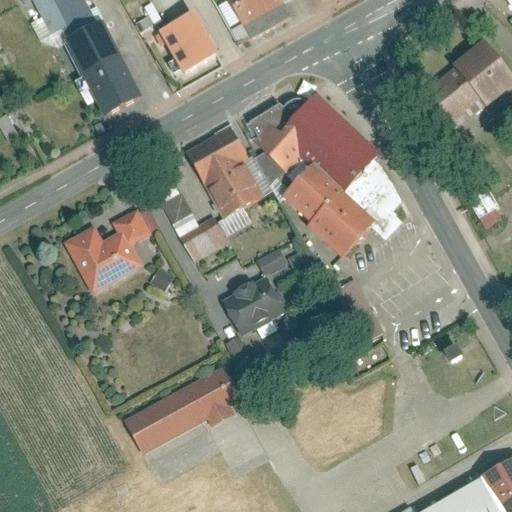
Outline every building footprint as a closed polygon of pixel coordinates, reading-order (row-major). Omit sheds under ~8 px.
[(66,43),(106,119),(140,101),(101,27),(97,29),(82,0),(54,0),(75,38),(66,43)] [(229,35),(239,53),(291,21),(285,13),(305,1),(303,0),(225,0),(241,28),(229,35)] [(218,61),(194,19),(159,39),(183,81),(218,61)] [(423,97),(447,132),(511,87),(511,79),(492,50),(423,97)] [(382,160),(317,98),(297,119),(282,105),(250,121),(261,141),(257,145),(256,144),(263,156),(253,162),(234,127),(186,154),(222,218),(197,232),(167,177),(151,186),(193,263),(255,229),(245,210),(276,186),(285,194),(279,201),(345,264),(379,228),(348,198),(366,179),(364,178),(382,160)] [(466,203),(482,233),(503,221),(487,191),(466,203)] [(95,236),(71,250),(96,291),(136,267),(126,251),(147,238),(131,212),(114,223),(124,239),(104,251),(95,236)] [(267,281),(224,306),(243,338),(286,313),(267,281)] [(362,349),(385,337),(355,283),(332,295),(362,349)] [(450,346),(437,355),(444,366),(457,357),(450,346)] [(129,426),(147,457),(242,403),(223,372),(129,426)] [(511,511),(511,460),(510,456),(410,511),(511,511)]
